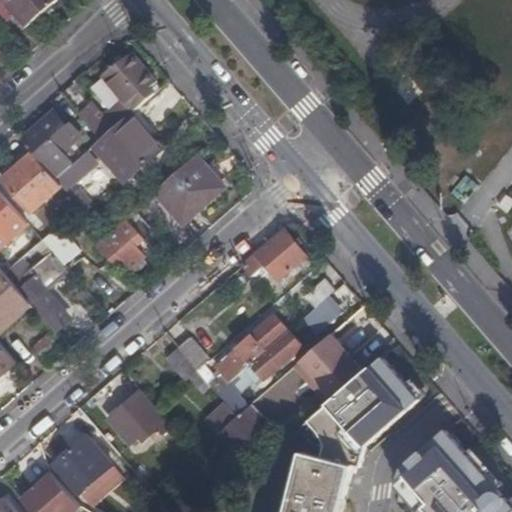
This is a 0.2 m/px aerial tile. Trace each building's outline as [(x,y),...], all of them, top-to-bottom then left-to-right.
[(59,0),(0,0),(26,29),(59,0)] [(83,122),(100,141),(129,116),(153,95),(148,89),(154,83),(129,55),(102,77),(122,101),(100,120),(94,113),(83,122)] [(49,116),(20,141),(31,154),(49,174),(53,170),(49,164),(80,137),(69,124),(61,131),(49,116)] [(129,116),(100,141),(93,148),(125,184),(162,153),(129,116)] [(60,187),(55,181),(49,174),(31,154),(1,180),(30,213),(60,187)] [(225,187),(197,155),(155,192),(183,223),(225,187)] [(80,170),(74,164),(55,181),(60,187),(79,209),(81,211),(87,207),(66,183),(80,170)] [(123,221),(104,237),(94,246),(113,268),(120,261),(130,272),(144,259),(135,249),(142,242),(123,221)] [(79,255),(56,228),(41,241),(50,251),(65,268),(79,255)] [(41,241),(33,231),(0,258),(0,270),(3,274),(20,260),(41,241)] [(278,283),(307,259),(285,231),(244,266),(253,278),(264,268),(278,283)] [(50,251),(41,241),(20,260),(28,269),(33,265),(50,251)] [(67,271),(65,268),(50,251),(33,265),(28,269),(20,260),(3,274),(18,291),(20,288),(56,331),(69,320),(43,291),(67,271)] [(18,291),(3,274),(0,270),(0,330),(30,305),(18,291)] [(296,305),(306,318),(325,300),(315,289),(296,305)] [(368,353),(387,336),(364,310),(329,339),(329,338),(321,345),(327,353),(331,352),(335,356),(355,338),(368,353)] [(236,365),(211,387),(218,395),(235,380),(251,365),(289,332),(274,316),(228,355),(236,365)] [(303,349),(289,332),(251,365),(258,372),(253,377),(261,386),(303,349)] [(189,340),(178,349),(197,372),(208,362),(189,340)] [(197,372),(178,349),(165,359),(186,383),(198,372),(197,372)] [(382,357),(298,432),(308,444),(321,449),(322,458),(354,466),(363,467),(366,449),(419,399),(382,357)] [(251,365),(235,380),(241,387),(253,377),(258,372),(251,365)] [(235,380),(218,395),(224,403),(237,417),(241,413),(237,409),(240,406),(231,396),(241,387),(235,380)] [(141,443),(157,429),(131,400),(111,418),(122,430),(119,433),(126,441),(133,434),(141,443)] [(211,415),(224,428),(237,417),(224,403),(211,415)] [(224,428),(220,432),(232,446),(255,425),(263,417),(252,404),(241,413),(237,417),(224,428)] [(255,425),(232,446),(244,458),(267,438),(255,425)] [(511,511),(511,501),(447,429),(403,469),(400,478),(422,502),(417,507),(420,511),(511,511)] [(78,496),(112,466),(86,437),(53,466),(78,496)] [(342,511),(354,466),(322,458),(303,453),(287,511),(342,511)] [(22,501),(31,511),(75,511),(81,507),(48,470),(28,488),(32,492),(22,501)] [(166,507),(171,511),(188,511),(174,499),(166,507)] [(13,511),(4,501),(0,505),(0,511),(13,511)]
